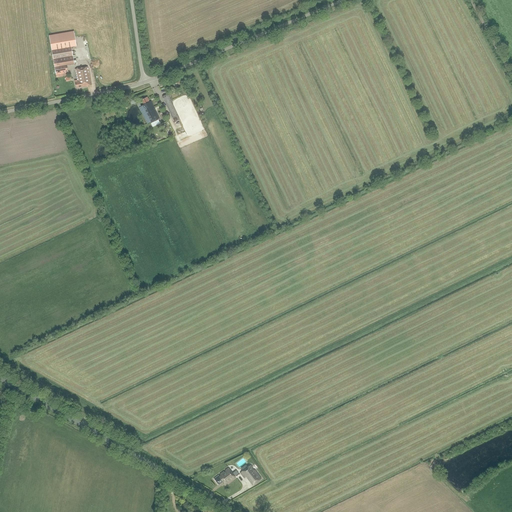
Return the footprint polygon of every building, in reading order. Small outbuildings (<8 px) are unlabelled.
[(49,35),(51,50),(76,46),(73,31),(49,35)] [(74,64),(71,48),(51,51),(56,78),(68,76),(66,65),(74,64)] [(75,69),(76,72),(77,81),(75,81),(76,89),(87,87),(87,86),(91,85),(87,67),(75,69)] [(177,115),(168,95),(163,98),(172,117),(177,115)] [(147,97),(141,100),(144,105),(139,107),(147,124),(159,119),(154,108),(151,101),(150,102),(147,97)] [(436,470),(440,463),(435,460),(431,467),(436,470)] [(253,485),(261,479),(251,465),(240,473),(244,479),(247,477),(253,485)] [(225,485),(236,478),(229,468),(214,479),(219,485),(223,482),(225,485)]
